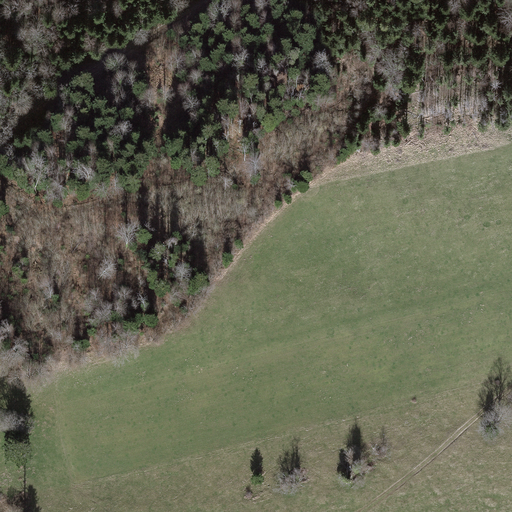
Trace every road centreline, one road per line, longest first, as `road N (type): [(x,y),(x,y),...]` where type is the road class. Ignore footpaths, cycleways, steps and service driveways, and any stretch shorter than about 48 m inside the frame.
road 1 (track): [(0,133),(208,0)]
road 2 (track): [(511,390),(360,511)]
